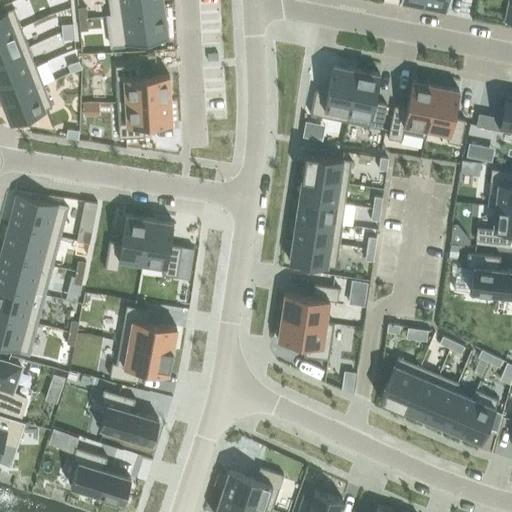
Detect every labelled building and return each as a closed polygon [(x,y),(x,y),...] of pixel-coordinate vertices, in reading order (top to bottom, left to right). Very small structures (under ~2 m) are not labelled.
[(163,0),(109,0),(112,13),(107,14),(107,15),(164,7),(163,0)] [(423,0),(423,4),(446,9),(447,0),(423,0)] [(13,6),(0,11),(0,36),(22,28),(13,6)] [(86,6),(78,7),(79,19),(87,18),(86,6)] [(164,7),(107,15),(111,46),(168,38),(164,7)] [(87,18),(79,19),(80,31),(88,30),(87,18)] [(74,23),(62,24),(62,32),(74,31),(74,23)] [(22,28),(0,36),(0,57),(29,47),(22,28)] [(74,31),(62,32),(63,40),(75,39),(74,31)] [(29,47),(0,57),(0,79),(36,65),(29,47)] [(79,61),(68,65),(71,73),(82,69),(79,61)] [(140,63),(115,65),(117,101),(171,98),(169,74),(141,75),(140,63)] [(315,89),(310,113),(346,121),(356,68),(333,63),(327,91),(315,89)] [(36,65),(0,79),(0,96),(2,100),(43,84),(36,65)] [(356,68),(346,121),(381,128),(386,103),(374,101),(380,73),(356,68)] [(394,104),(388,137),(401,140),(403,132),(426,137),(428,129),(427,129),(435,84),(412,79),(406,107),(394,104)] [(43,84),(2,100),(10,122),(52,105),(43,84)] [(435,84),(427,129),(428,129),(449,133),(447,141),(461,144),(466,119),(453,117),(459,89),(435,84)] [(478,112),(476,125),(501,130),(501,126),(511,128),(511,97),(506,96),(502,117),(478,112)] [(171,98),(117,101),(119,137),(144,136),(144,123),(172,122),(171,98)] [(311,138),(314,122),(305,120),(301,136),(311,138)] [(67,128),(66,136),(78,138),(79,130),(67,128)] [(469,142),(467,155),(479,158),(482,145),(469,142)] [(305,152),(302,174),(348,181),(352,159),(305,152)] [(380,156),(379,168),(386,170),(388,158),(380,156)] [(511,169),(491,168),(487,205),(495,206),(495,205),(511,206),(511,169)] [(302,174),(299,195),(345,202),(348,181),(302,174)] [(16,192),(9,222),(60,235),(67,205),(16,192)] [(299,195),(295,217),(342,224),(345,202),(299,195)] [(374,195),(373,207),(381,208),(382,197),(374,195)] [(477,226),(475,239),(508,243),(510,231),(511,230),(511,206),(495,205),(495,206),(493,227),(477,226)] [(373,207),(371,219),(379,220),(381,208),(373,207)] [(109,239),(104,268),(118,270),(120,259),(142,262),(150,217),(126,213),(121,241),(109,239)] [(150,217),(142,262),(164,266),(163,273),(177,276),(182,245),(169,243),(173,221),(150,217)] [(295,217),(292,238),(339,245),(342,224),(295,217)] [(9,222),(1,251),(52,264),(60,235),(9,222)] [(84,230),(82,241),(90,243),(92,231),(84,230)] [(368,236),(367,247),(375,249),(376,237),(368,236)] [(292,238),(289,260),(336,267),(339,245),(292,238)] [(450,243),(448,255),(457,256),(459,244),(450,243)] [(367,247),(365,259),(373,260),(375,249),(367,247)] [(1,251),(0,254),(0,281),(44,293),(52,264),(1,251)] [(176,279),(176,281),(186,283),(193,253),(182,251),(176,279)] [(457,265),(454,288),(470,290),(470,291),(475,291),(474,295),(490,297),(491,293),(511,295),(511,269),(499,268),(501,256),(468,252),(466,266),(457,265)] [(78,259),(76,271),(84,273),(86,261),(78,259)] [(76,271),(73,283),(81,285),(84,273),(76,271)] [(0,281),(0,312),(36,322),(44,293),(0,281)] [(284,291),(281,315),(326,322),(326,321),(330,297),(337,298),(339,287),(314,283),(313,295),(284,291)] [(126,304),(120,340),(172,350),(177,326),(149,321),(151,309),(126,304)] [(0,312),(0,344),(29,353),(36,322),(0,312)] [(281,315),(277,339),(306,343),(304,355),(328,359),(334,322),(326,321),(326,322),(281,315)] [(71,320),(69,331),(77,333),(79,321),(71,320)] [(388,323),(387,330),(399,332),(400,324),(388,323)] [(69,331),(66,343),(74,345),(77,333),(69,331)] [(443,335),(439,342),(450,347),(453,340),(443,335)] [(112,362),(109,375),(138,380),(140,368),(168,373),(172,350),(120,340),(116,362),(112,362)] [(453,340),(450,347),(461,352),(464,345),(453,340)] [(481,348),(478,356),(489,361),(492,354),(481,348)] [(492,354),(489,361),(499,366),(503,359),(492,354)] [(380,399),(402,408),(420,365),(398,356),(380,399)] [(0,358),(0,406),(22,413),(27,396),(14,392),(21,365),(0,358)] [(439,373),(420,365),(402,408),(421,416),(439,373)] [(53,373),(50,381),(61,384),(64,377),(53,373)] [(459,381),(439,373),(421,416),(439,424),(454,389),(455,389),(459,381)] [(106,403),(99,426),(151,443),(159,418),(132,410),(135,398),(104,388),(100,401),(106,403)] [(473,397),(458,432),(480,442),(499,398),(476,388),(472,397),(473,397)] [(472,397),(455,389),(454,389),(439,424),(458,432),(473,397),(472,397)] [(0,446),(2,440),(17,445),(25,421),(0,413),(0,446)] [(77,461),(70,485),(123,501),(131,476),(104,468),(107,456),(76,446),(72,459),(77,461)] [(229,469),(221,491),(272,509),(284,474),(260,466),(256,478),(229,469)] [(313,488),(305,511),(337,511),(342,498),(313,488)] [(221,491),(214,511),(270,511),(272,509),(221,491)]
